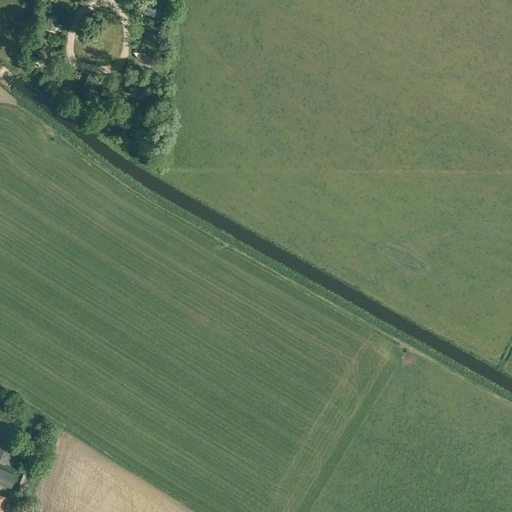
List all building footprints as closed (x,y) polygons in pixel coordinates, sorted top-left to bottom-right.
[(157,8),(137,1),(134,10),(154,17),(157,8)] [(59,17),(48,15),(44,28),(55,31),(59,17)] [(40,51),(38,52),(36,53),(35,54),(34,56),(34,58),(34,60),(36,62),(37,63),(39,64),(41,64),(43,63),(45,62),(46,60),(47,58),(46,56),(45,54),(44,52),(42,51),(40,51)] [(159,62),(140,51),(136,59),(154,69),(159,62)] [(100,75),(79,71),(78,80),(99,84),(100,75)] [(128,82),(122,85),(127,95),(133,92),(128,82)] [(0,460),(14,467),(18,458),(10,454),(20,430),(6,425),(0,439),(0,460)] [(0,484),(11,489),(16,475),(0,468),(0,484)]
